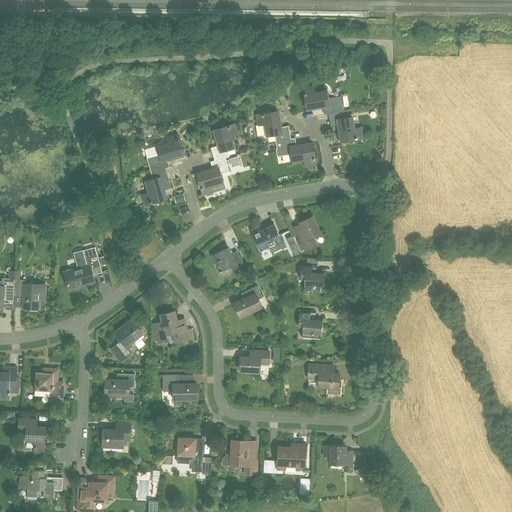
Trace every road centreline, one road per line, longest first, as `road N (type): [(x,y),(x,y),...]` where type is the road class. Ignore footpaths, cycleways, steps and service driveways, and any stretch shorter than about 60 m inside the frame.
road 1 (residential): [(356,181),(362,211),(346,303),(373,400),(359,419),(226,410),(215,328),(166,258)]
road 2 (residential): [(330,187),(236,207),(200,230)]
road 3 (residential): [(77,324),(84,354),(80,458)]
